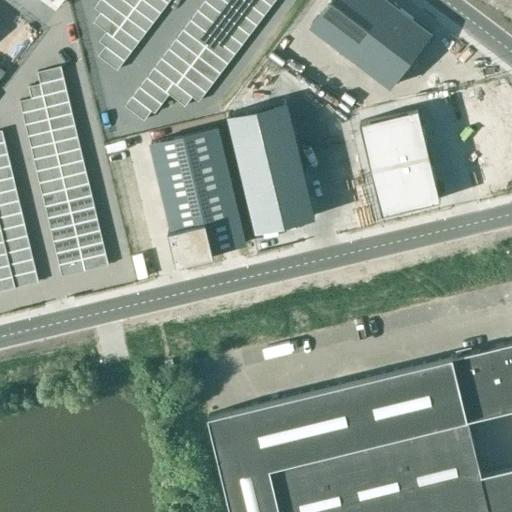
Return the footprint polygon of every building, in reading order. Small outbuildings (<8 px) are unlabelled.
[(100,10),(119,25),(126,15),(106,0),(97,0),(93,5),(100,10)] [(133,6),(126,0),(106,0),(126,15),(133,6)] [(160,11),(145,0),(137,0),(133,6),(152,20),(160,11)] [(145,0),(160,11),(167,1),(165,0),(145,0)] [(227,16),(206,0),(204,0),(198,9),(220,26),(227,16)] [(225,0),(206,0),(227,16),(235,7),(225,0)] [(264,14),(245,0),(239,0),(235,7),(257,23),(264,14)] [(245,0),(264,14),(271,4),(265,0),(245,0)] [(391,0),(328,0),(310,24),(350,54),(391,0)] [(391,0),(350,54),(390,85),(431,30),(391,0)] [(126,15),(145,30),(152,20),(133,6),(126,15)] [(235,7),(227,16),(250,33),(257,23),(235,7)] [(220,26),(198,9),(190,18),(213,35),(220,26)] [(119,25),(100,10),(93,20),(105,29),(112,34),(119,25)] [(126,15),(119,25),(138,39),(145,30),(126,15)] [(227,16),(220,26),(242,43),(250,33),(227,16)] [(183,28),(205,45),(213,35),(190,18),(183,28)] [(131,49),(138,39),(119,25),(112,34),(131,49)] [(235,52),(242,43),(220,26),(213,35),(235,52)] [(183,28),(176,37),(198,54),(205,45),(183,28)] [(98,39),(104,44),(123,58),(131,49),(112,34),(105,29),(98,39)] [(235,52),(213,35),(205,45),(228,62),(235,52)] [(191,64),(198,54),(176,37),(169,47),(191,64)] [(116,68),(123,58),(104,44),(97,53),(116,68)] [(198,54),(221,71),(228,62),(205,45),(198,54)] [(162,56),(184,73),(191,64),(169,47),(162,56)] [(221,71),(198,54),(191,64),(213,81),(221,71)] [(154,66),(173,81),(176,83),(184,73),(162,56),(154,66)] [(213,81),(191,64),(184,73),(206,90),(213,81)] [(40,82),(64,77),(61,65),(38,71),(40,82)] [(173,81),(154,66),(147,76),(166,90),(173,81)] [(199,100),(206,90),(184,73),(176,83),(192,95),(199,100)] [(147,76),(140,85),(162,102),(169,92),(166,90),(147,76)] [(40,82),(43,94),(66,88),(64,77),(40,82)] [(192,95),(176,83),(173,81),(166,90),(169,92),(185,105),(192,95)] [(43,94),(40,82),(29,85),(31,97),(43,94)] [(155,112),(162,102),(140,85),(132,95),(151,109),(155,112)] [(46,106),(69,100),(66,88),(43,94),(46,106)] [(20,100),(23,111),(46,106),(43,94),(31,97),(20,100)] [(125,104),(144,119),(151,109),(132,95),(125,104)] [(46,106),(49,117),(72,112),(69,100),(46,106)] [(49,117),(46,106),(23,111),(25,123),(49,117)] [(360,120),(371,166),(430,152),(419,106),(360,120)] [(75,123),(72,112),(49,117),(52,129),(75,123)] [(28,135),(52,129),(49,117),(25,123),(28,135)] [(78,135),(75,123),(52,129),(54,141),(78,135)] [(151,140),(172,227),(168,228),(176,260),(213,252),(213,249),(245,241),(217,125),(151,140)] [(52,129),(28,135),(31,146),(54,141),(52,129)] [(57,152),(80,147),(78,135),(54,141),(57,152)] [(54,141),(31,146),(34,158),(57,152),(54,141)] [(60,164),(83,158),(80,147),(57,152),(60,164)] [(0,153),(0,166),(11,164),(8,152),(0,153)] [(57,152),(34,158),(37,170),(60,164),(57,152)] [(382,212),(441,197),(430,152),(371,166),(382,212)] [(83,158),(60,164),(63,176),(86,170),(83,158)] [(0,178),(13,175),(11,164),(0,166),(0,178)] [(39,181),(63,176),(60,164),(37,170),(39,181)] [(303,167),(245,181),(257,228),(315,214),(303,167)] [(86,170),(63,176),(66,187),(89,182),(86,170)] [(0,190),(16,187),(13,175),(0,178),(0,190)] [(42,193),(66,187),(63,176),(39,181),(42,193)] [(89,182),(66,187),(68,199),(92,193),(89,182)] [(0,203),(19,199),(16,187),(0,190),(0,203)] [(45,205),(68,199),(66,187),(42,193),(45,205)] [(95,205),(92,193),(68,199),(71,211),(95,205)] [(0,215),(22,210),(19,199),(0,203),(0,215)] [(68,199),(45,205),(48,216),(71,211),(68,199)] [(71,211),(74,222),(97,217),(95,205),(71,211)] [(22,210),(0,215),(0,222),(1,228),(25,222),(22,210)] [(48,216),(51,228),(74,222),(71,211),(48,216)] [(100,228),(97,217),(74,222),(77,234),(100,228)] [(28,234),(25,222),(1,228),(4,239),(28,234)] [(77,234),(74,222),(51,228),(53,240),(77,234)] [(103,240),(100,228),(77,234),(80,246),(103,240)] [(28,234),(4,239),(7,251),(30,245),(28,234)] [(77,234),(53,240),(56,251),(80,246),(77,234)] [(82,257),(106,252),(103,240),(80,246),(82,257)] [(10,263),(33,257),(30,245),(7,251),(10,263)] [(82,257),(80,246),(56,251),(59,263),(71,260),(82,257)] [(0,265),(10,263),(7,251),(0,252),(0,265)] [(85,269),(109,263),(106,252),(82,257),(85,269)] [(36,269),(33,257),(10,263),(13,274),(36,269)] [(85,269),(82,257),(71,260),(73,272),(85,269)] [(71,260),(59,263),(62,274),(73,272),(71,260)] [(10,263),(0,265),(0,277),(13,274),(10,263)] [(36,269),(13,274),(15,286),(39,280),(36,269)] [(0,277),(0,289),(15,286),(13,274),(0,277)] [(511,339),(209,414),(232,511),(511,511),(511,464),(481,472),(468,418),(511,406),(511,339)]
